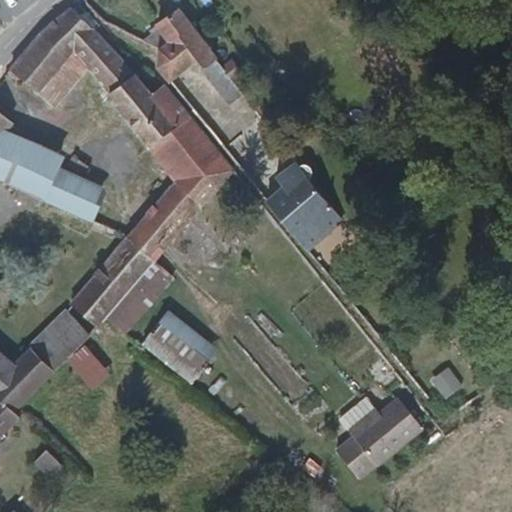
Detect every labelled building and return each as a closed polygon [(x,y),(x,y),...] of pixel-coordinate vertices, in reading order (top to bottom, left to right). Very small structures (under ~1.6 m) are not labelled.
[(154,26),(159,31),(167,42),(189,26),(176,9),(154,26)] [(44,32),(12,70),(39,91),(71,52),(88,70),(118,105),(116,107),(146,142),(176,183),(129,238),(156,262),(233,172),(164,86),(153,95),(73,11),(44,32)] [(167,42),(162,47),(181,71),(196,61),(201,67),(207,67),(216,60),(189,26),(167,42)] [(158,49),(156,66),(169,81),(181,71),(162,47),(158,49)] [(71,52),(39,91),(57,107),(88,70),(71,52)] [(224,70),(234,83),(243,76),(232,62),(224,70)] [(0,113),(0,138),(7,130),(13,123),(0,113)] [(0,138),(0,178),(47,199),(60,169),(66,156),(7,130),(0,138)] [(295,178),(268,202),(307,252),(344,222),(297,163),(289,170),(295,178)] [(60,169),(47,199),(95,222),(109,191),(60,169)] [(156,262),(129,238),(73,304),(98,327),(103,322),(108,318),(156,262)] [(175,279),(156,262),(108,318),(128,334),(175,279)] [(68,311),(13,365),(0,380),(0,400),(14,414),(50,378),(65,392),(83,375),(96,388),(112,371),(84,343),(90,336),(68,311)] [(143,344),(193,384),(216,357),(166,317),(143,344)] [(422,334),(410,338),(417,359),(430,354),(422,334)] [(0,380),(13,365),(0,353),(0,380)] [(444,398),(462,385),(447,365),(429,378),(444,398)] [(381,414),(367,398),(342,420),(357,436),(338,451),(360,478),(378,464),(379,465),(423,430),(399,400),(381,414)] [(0,440),(9,432),(20,419),(14,414),(0,400),(0,440)] [(52,478),(63,466),(49,450),(37,462),(52,478)] [(379,511),(345,486),(337,496),(357,511),(379,511)]
